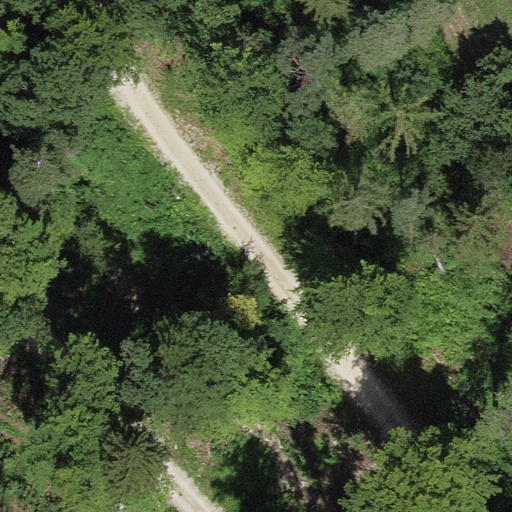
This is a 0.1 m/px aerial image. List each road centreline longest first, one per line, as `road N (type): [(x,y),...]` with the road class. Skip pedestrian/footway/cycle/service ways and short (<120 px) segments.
road 1 (track): [(439,511),(208,193),(97,0)]
road 2 (track): [(0,280),(194,511)]
road 3 (track): [(429,0),(463,65),(511,126)]
